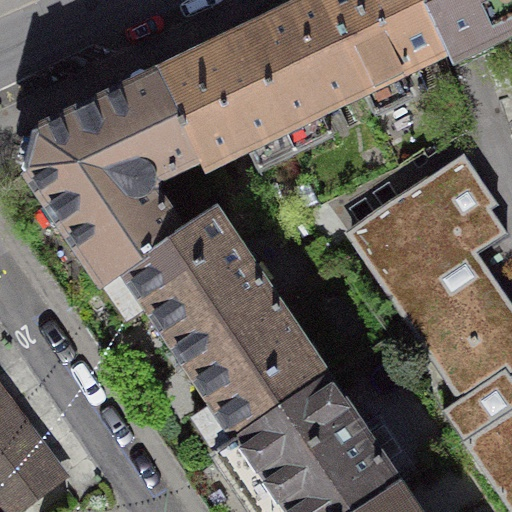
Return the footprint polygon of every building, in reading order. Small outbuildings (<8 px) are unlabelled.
[(365,95),(318,0),(317,0),(253,31),(239,38),(285,134),(365,95)] [(318,0),(365,95),(375,117),(412,99),(402,78),(446,56),(418,0),(318,0)] [(511,0),(418,0),(446,56),(446,58),(464,49),(511,25),(511,0)] [(206,172),(285,134),(239,38),(223,46),(160,76),(206,172)] [(23,173),(102,289),(214,214),(212,211),(180,233),(154,194),(157,183),(198,163),(203,174),(206,172),(160,76),(96,106),(33,137),(23,173)] [(443,413),(463,443),(511,409),(511,314),(473,257),(506,235),(489,210),(496,206),(471,168),(438,189),(430,195),(425,186),(352,235),(463,400),(443,413)] [(214,214),(102,289),(103,291),(124,276),(179,358),(235,441),(214,455),(215,457),(326,382),(214,214)] [(360,511),(398,487),(326,382),(215,457),(241,494),(257,483),(267,498),(275,511),(360,511)] [(0,447),(24,429),(7,406),(0,396),(0,447)] [(511,511),(511,409),(463,443),(509,511),(511,511)] [(44,455),(24,429),(0,447),(0,506),(4,511),(15,511),(61,478),(44,455)] [(414,511),(398,487),(360,511),(414,511)]
